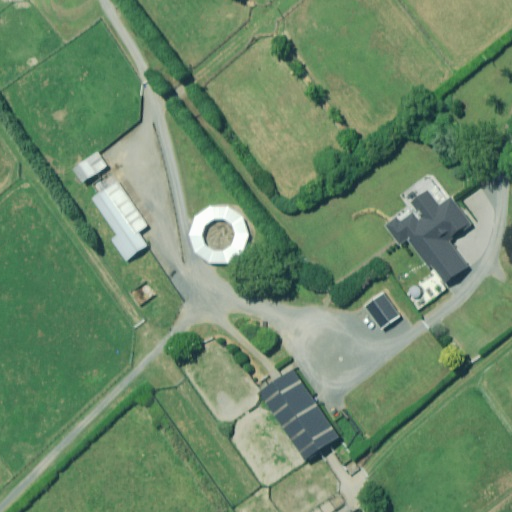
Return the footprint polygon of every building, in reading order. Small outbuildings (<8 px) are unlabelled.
[(112,166),(101,153),(79,171),(89,184),(112,166)] [(118,177),(100,189),(103,195),(97,199),(122,236),(116,241),(130,261),(152,247),(142,233),(152,227),(142,212),(118,177)] [(421,250),(428,246),(439,262),(474,238),(459,216),(455,219),(449,211),(440,217),(435,210),(407,230),(421,250)] [(451,296),(438,277),(415,293),(428,312),(451,296)] [(346,439),(297,364),(271,381),(262,387),(311,461),(346,439)]
